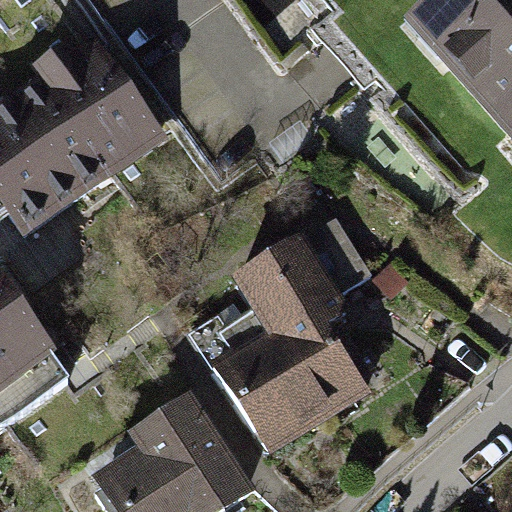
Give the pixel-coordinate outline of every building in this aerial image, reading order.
[(511,0),(439,0),(402,33),(511,156),(511,0)] [(105,44),(0,120),(0,196),(38,247),(178,143),(105,44)] [(308,244),(244,288),(276,343),(223,376),(274,465),(375,402),(339,344),(352,314),(308,244)] [(0,273),(0,404),(63,358),(0,273)] [(148,463),(101,493),(113,511),(252,511),(264,505),(202,407),(138,447),(148,463)]
